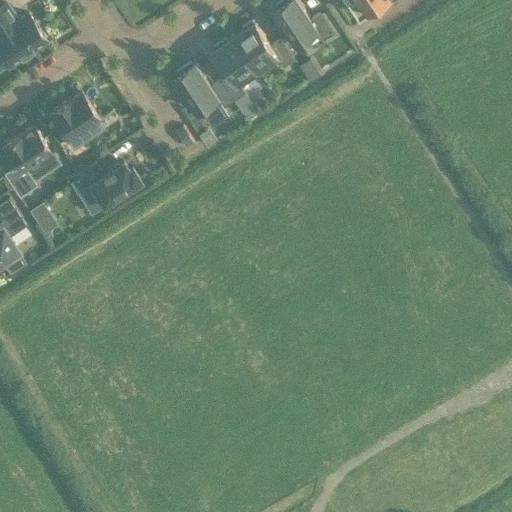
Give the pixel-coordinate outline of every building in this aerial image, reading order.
[(6,0),(1,0),(0,1),(0,52),(8,64),(46,38),(28,11),(15,20),(12,15),(15,13),(6,0)] [(323,39),(334,31),(320,10),(311,17),(298,0),(279,0),(275,3),(277,6),(274,8),(298,43),(318,30),(323,39)] [(351,0),(361,13),(380,0),(351,0)] [(284,66),(295,59),(281,37),(271,44),(253,18),(241,26),(243,29),(235,34),(259,69),(278,57),(284,66)] [(231,71),(221,78),(234,98),(245,91),(240,82),(259,69),(235,34),(227,39),(226,37),(213,45),(231,71)] [(311,56),(300,63),(309,78),(321,70),(311,56)] [(211,84),(195,61),(193,62),(191,60),(175,70),(177,73),(175,75),(180,82),(189,96),(202,116),(222,103),(223,105),(234,98),(221,78),(211,84)] [(180,82),(172,87),(181,101),(189,96),(180,82)] [(102,120),(81,89),(67,98),(66,96),(50,107),(51,109),(49,110),(72,145),(102,125),(100,122),(102,120)] [(0,145),(13,165),(3,171),(19,195),(36,183),(25,167),(51,149),(34,123),(22,131),(20,129),(1,141),(2,143),(0,145)] [(474,132),(466,132),(466,144),(474,144),(474,132)] [(498,132),(490,132),(490,144),(498,144),(498,132)] [(506,132),(498,132),(498,144),(506,144),(506,132)] [(78,170),(80,175),(71,181),(90,210),(119,191),(121,195),(132,187),(130,184),(140,177),(132,166),(129,168),(123,160),(112,167),(112,166),(103,171),(95,159),(78,170)] [(511,183),(498,184),(498,227),(511,227),(511,183)] [(474,184),(450,184),(450,227),(474,227),(474,184)] [(498,184),(474,184),(474,227),(498,227),(498,184)] [(353,194),(328,194),(328,199),(328,242),(353,243),(353,210),(365,210),(365,186),(353,186),(353,194)] [(0,259),(19,247),(9,233),(26,222),(9,196),(0,201),(0,259)] [(36,217),(48,209),(41,199),(29,207),(36,217)] [(289,214),(277,214),(277,238),(289,238),(303,238),(303,242),(328,242),(328,199),(303,199),(303,214),(289,214)] [(180,262),(157,267),(159,279),(168,277),(174,301),(220,290),(214,265),(183,273),(180,262)] [(220,290),(174,301),(181,326),(226,314),(220,290)] [(404,293),(375,293),(375,340),(404,340),(404,350),(416,350),(416,326),(404,326),(404,293)] [(436,335),(424,336),(424,359),(436,360),(436,350),(461,350),(461,303),(436,303),(436,335)] [(486,303),(461,303),(461,350),(486,350),(486,360),(498,359),(498,336),(486,335),(486,303)] [(314,325),(293,326),(293,362),(314,362),(314,325)] [(336,325),(314,325),(314,362),(336,361),(336,325)] [(358,325),(336,325),(336,361),(358,361),(358,325)] [(271,326),(250,326),(250,362),(271,362),(271,326)] [(293,326),(271,326),(271,362),(293,362),(293,326)] [(206,337),(187,352),(194,361),(213,346),(206,337)] [(271,386),(263,386),(263,398),(271,398),(271,386)] [(336,389),(324,389),(324,397),(336,397),(336,389)] [(348,389),(336,389),(336,397),(348,397),(348,389)] [(293,390),(281,390),(281,398),(293,398),(293,390)] [(305,390),(293,390),(293,398),(305,398),(305,390)] [(68,444),(55,465),(95,491),(108,469),(81,452),(87,442),(67,429),(61,439),(68,444)] [(34,482),(27,492),(48,505),(54,495),(82,511),(95,491),(55,465),(42,487),(34,482)] [(13,511),(35,511),(36,511),(15,499),(9,509),(13,511)]
